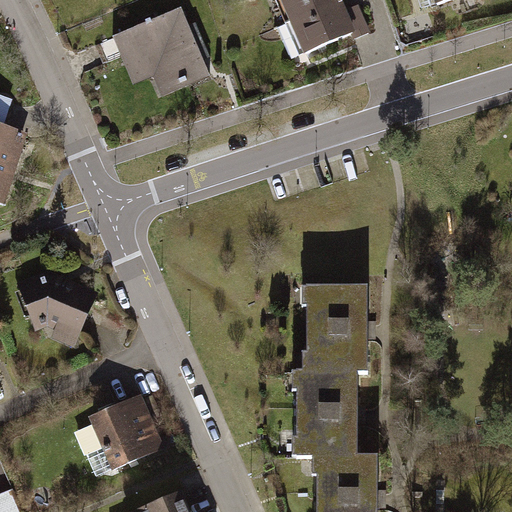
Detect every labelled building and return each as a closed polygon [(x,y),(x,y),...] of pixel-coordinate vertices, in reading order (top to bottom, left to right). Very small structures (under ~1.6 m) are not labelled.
[(337,0),(276,0),(286,22),(337,0)] [(347,9),(342,0),(337,0),(286,22),(300,55),(352,33),(355,39),(371,32),(359,4),(347,9)] [(468,0),(428,0),(431,10),(468,0)] [(207,71),(179,5),(110,35),(131,84),(155,73),(162,91),(207,71)] [(0,199),(5,201),(28,129),(0,120),(8,97),(0,94),(0,199)] [(71,342),(92,291),(53,269),(13,282),(32,327),(71,342)] [(369,295),(304,294),(304,373),(289,373),(289,458),(310,459),(309,511),(386,511),(386,456),(355,456),(356,378),(369,378),(369,295)] [(163,445),(143,392),(86,413),(105,466),(163,445)] [(184,511),(174,487),(119,510),(119,511),(184,511)]
